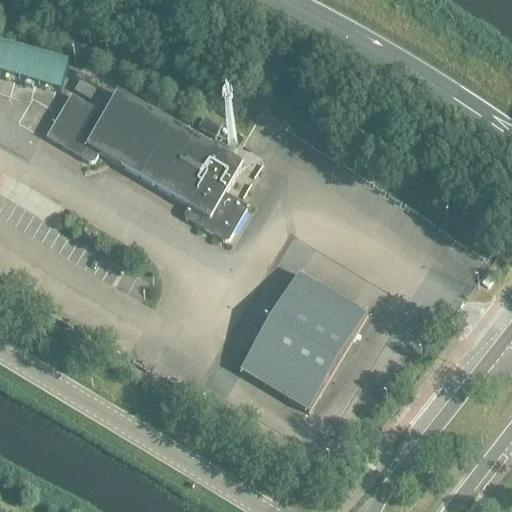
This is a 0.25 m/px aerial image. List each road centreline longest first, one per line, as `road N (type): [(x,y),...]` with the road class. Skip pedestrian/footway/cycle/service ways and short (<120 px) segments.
road 1 (tertiary): [(0,350),(266,511)]
road 2 (motorway): [(295,0),(511,131)]
road 3 (tertiary): [(502,342),(368,511)]
